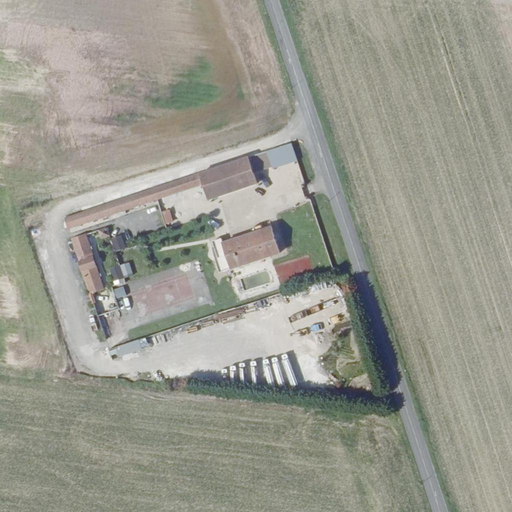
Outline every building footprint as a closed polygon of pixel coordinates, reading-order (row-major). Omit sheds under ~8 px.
[(258,171),(289,161),(284,147),(253,156),(258,171)] [(258,185),(249,158),(200,174),(204,185),(209,201),(258,185)] [(67,228),(204,185),(200,174),(64,217),(67,228)] [(169,209),(161,211),(163,220),(171,217),(169,209)] [(97,229),(100,237),(107,234),(105,226),(97,229)] [(212,245),(220,270),(277,253),(269,228),(261,230),(260,226),(249,229),(250,234),(221,242),(219,238),(211,241),(212,245)] [(83,234),(71,238),(89,293),(101,289),(83,234)] [(110,238),(114,251),(126,247),(122,234),(110,238)] [(304,254),(274,268),(282,285),(312,271),(304,254)] [(117,265),(108,268),(114,284),(123,281),(117,265)] [(166,286),(150,291),(149,287),(132,292),(138,313),(171,303),(166,286)] [(114,308),(98,314),(106,336),(122,330),(114,308)]
